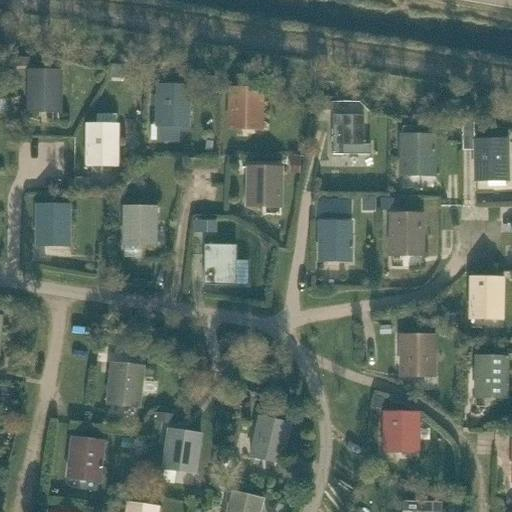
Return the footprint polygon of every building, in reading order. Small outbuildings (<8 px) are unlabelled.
[(60,103),(61,73),(40,73),(40,74),(31,74),(31,83),(30,83),(29,112),(40,112),(40,103),(60,103)] [(189,117),(189,88),(169,88),(169,89),(159,88),(159,97),(158,97),(158,126),(168,127),(168,117),(189,117)] [(261,120),(262,91),(242,91),(242,92),(232,91),(232,100),(231,100),(230,129),(240,129),(240,120),(261,120)] [(364,146),(364,117),(343,117),(343,118),(334,117),(334,126),(333,126),(333,155),(370,156),(370,146),(364,146)] [(118,157),(118,127),(98,127),(98,128),(88,128),(88,136),(87,136),(87,166),(97,166),(97,156),(118,157)] [(416,137),(416,128),(403,128),(402,176),(433,176),(434,138),(416,137)] [(476,181),(507,181),(507,142),(487,142),(487,143),(477,144),(477,152),(476,152),(476,181)] [(279,199),(280,170),(245,169),(245,179),(249,179),(248,208),(258,208),(259,198),(279,199)] [(48,237),(69,237),(69,207),(48,207),(48,208),(39,208),(39,217),(38,217),(38,246),(48,246),(48,237)] [(135,237),(156,237),(156,208),(125,208),(125,247),(135,247),(135,237)] [(391,256),(422,255),(422,217),(391,217),(391,256)] [(350,263),(351,224),(331,224),(331,225),(321,224),(321,233),(320,233),(320,262),(350,263)] [(236,286),(236,247),(216,247),(216,248),(206,248),(206,256),(205,256),(205,286),(236,286)] [(482,280),(482,274),(472,274),(472,290),(471,290),(471,319),(481,319),(481,309),(502,310),(502,281),(482,280)] [(433,377),(433,338),(413,338),(413,339),(403,339),(403,347),(402,348),(402,377),(433,377)] [(507,388),(507,359),(487,359),(487,360),(477,360),(477,368),(476,368),(476,398),(486,398),(486,388),(507,388)] [(139,407),(143,368),(122,367),(122,368),(113,367),(112,375),(111,375),(109,404),(139,407)] [(417,453),(417,414),(397,414),(397,415),(387,415),(387,424),(386,424),(386,453),(417,453)] [(270,421),(270,422),(260,420),(258,429),(257,429),(251,457),(261,459),(263,450),(283,454),(290,426),(270,421)] [(180,433),(180,434),(171,432),(170,441),(169,441),(165,470),(175,471),(176,462),(196,465),(201,436),(180,433)] [(84,441),(83,442),(74,441),(73,449),(72,449),(68,479),(99,482),(104,444),(84,441)] [(242,496),(242,497),(228,494),(226,503),(230,503),(227,511),(259,511),(262,501),(242,496)] [(432,504),(432,503),(403,502),(402,511),(440,511),(441,504),(432,504)]
